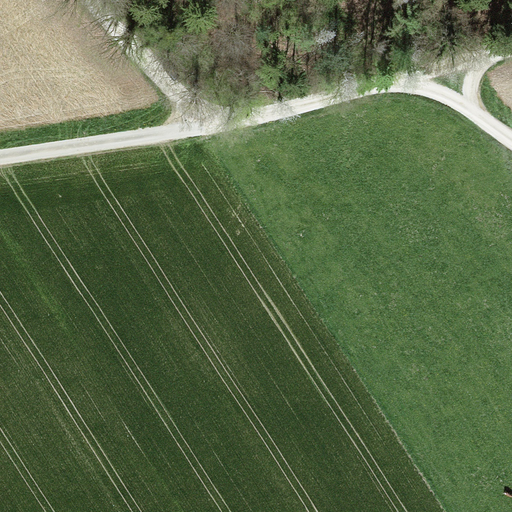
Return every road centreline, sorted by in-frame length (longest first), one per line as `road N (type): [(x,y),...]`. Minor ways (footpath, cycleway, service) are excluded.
road 1 (track): [(390,80),(216,125),(100,0)]
road 2 (unclassified): [(216,125),(0,157)]
road 3 (track): [(390,80),(511,47)]
